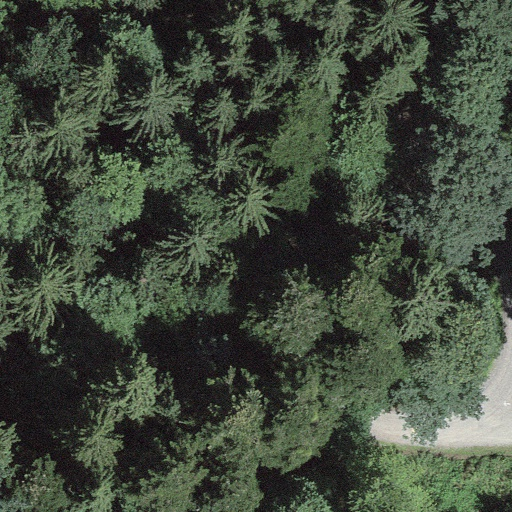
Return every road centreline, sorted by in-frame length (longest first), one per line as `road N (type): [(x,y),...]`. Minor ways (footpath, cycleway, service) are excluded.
road 1 (track): [(511,434),(380,430),(129,381),(0,412)]
road 2 (track): [(465,0),(460,88),(492,232),(511,274)]
